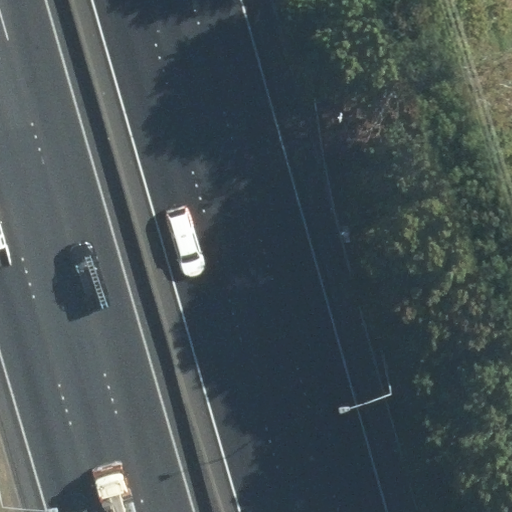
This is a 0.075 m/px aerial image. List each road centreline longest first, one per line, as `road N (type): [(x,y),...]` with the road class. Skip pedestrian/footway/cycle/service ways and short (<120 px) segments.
road 1 (motorway): [(138,0),(287,511)]
road 2 (motorway): [(145,511),(0,9)]
